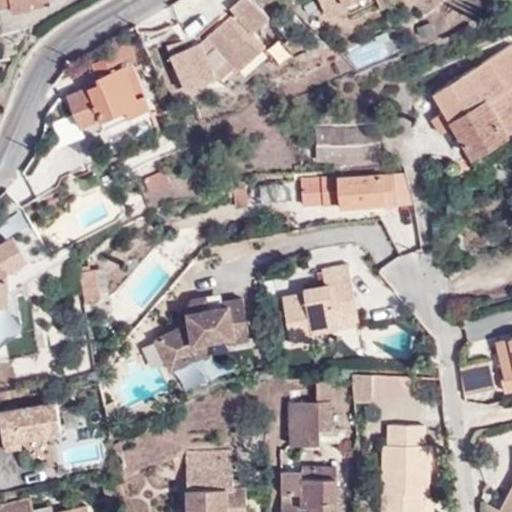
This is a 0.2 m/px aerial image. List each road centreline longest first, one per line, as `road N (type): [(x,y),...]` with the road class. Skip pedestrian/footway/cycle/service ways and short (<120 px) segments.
road 1 (residential): [(221,276),(286,253),(353,245),(396,263),(449,336),(472,511)]
road 2 (residential): [(0,161),(32,75),(61,46),(147,0)]
